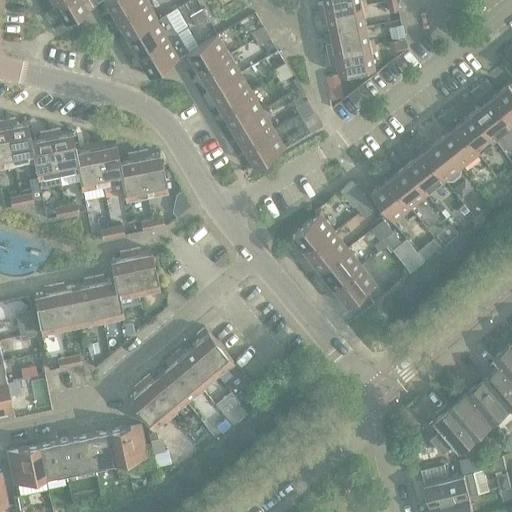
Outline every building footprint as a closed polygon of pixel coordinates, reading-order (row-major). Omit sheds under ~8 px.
[(56,0),(54,1),(66,21),(96,4),(94,1),(95,0),(56,0)] [(104,0),(115,18),(144,0),(104,0)] [(144,0),(115,18),(126,36),(157,17),(146,0),(144,0)] [(320,13),(362,5),(360,0),(321,0),(322,2),(318,3),(320,13)] [(396,0),(386,0),(389,11),(398,8),(396,0)] [(329,32),(366,25),(362,5),(320,13),(322,24),(327,23),(329,32)] [(193,21),(205,14),(202,8),(190,16),(193,21)] [(157,17),(126,36),(137,55),(168,36),(168,35),(176,31),(165,13),(157,17)] [(205,14),(193,21),(197,28),(209,21),(205,14)] [(254,37),(266,30),(263,25),(251,32),(254,37)] [(366,25),(329,32),(331,42),(326,43),(328,53),(370,45),(366,25)] [(402,25),(389,28),(391,40),(404,38),(402,25)] [(266,30),(254,37),(258,44),(270,37),(266,30)] [(197,70),(228,52),(217,33),(186,51),(197,70)] [(168,36),(137,55),(149,74),(180,55),(168,36)] [(391,40),(390,40),(392,50),(406,47),(404,38),(391,40)] [(370,45),(328,53),(330,64),(335,63),(337,73),(374,66),(370,45)] [(208,89),(239,71),(228,52),(197,70),(208,89)] [(276,74),(288,67),(285,62),(273,69),(276,74)] [(288,67),(276,74),(280,81),(292,74),(288,67)] [(239,71),(208,89),(218,108),(250,90),(239,71)] [(479,84),(511,125),(511,124),(511,80),(507,84),(497,92),(486,78),(479,84)] [(335,82),(327,84),(329,97),(342,95),(340,85),(335,82)] [(511,125),(479,84),(471,90),(477,98),(482,104),(473,111),(494,138),(511,125)] [(229,126),(260,108),(250,90),(218,108),(229,126)] [(298,111),(310,105),(307,99),(295,106),(298,111)] [(310,105),(298,111),(302,119),(314,112),(310,105)] [(448,130),(439,138),(460,165),(477,152),(456,124),(451,119),(458,113),(452,105),(437,117),(448,130)] [(260,108),(229,126),(240,145),(271,127),(260,108)] [(456,124),(477,152),(494,138),(473,111),(456,124)] [(14,161),(32,157),(29,138),(25,120),(15,123),(14,118),(5,120),(14,161)] [(0,163),(14,161),(5,120),(0,120),(0,163)] [(58,171),(76,167),(77,167),(73,148),(74,148),(70,130),(60,132),(59,127),(49,129),(58,171)] [(271,127),(240,145),(251,164),(282,147),(271,127)] [(32,157),(36,176),(58,171),(49,129),(38,132),(39,136),(29,138),(32,157)] [(411,137),(444,179),(444,178),(446,181),(453,181),(459,176),(461,170),(459,167),(460,165),(439,138),(429,146),(418,132),(411,137)] [(101,182),(122,177),(118,159),(119,159),(115,140),(104,142),(103,137),(93,139),(101,182)] [(405,164),(427,192),(444,179),(411,137),(403,144),(414,157),(405,164)] [(77,167),(76,167),(80,186),(101,182),(93,139),(82,141),(83,146),(74,148),(73,148),(77,167)] [(137,150),(146,192),(167,188),(159,150),(149,153),(148,148),(137,150)] [(122,177),(126,197),(146,192),(137,150),(128,152),(128,157),(119,159),(118,159),(122,177)] [(377,164),(384,172),(391,167),(384,158),(377,164)] [(384,172),(377,164),(369,170),(376,179),(384,172)] [(427,192),(405,164),(388,178),(410,205),(427,192)] [(410,205),(388,178),(370,192),(392,219),(410,205)] [(358,210),(369,201),(365,196),(360,190),(349,199),(358,210)] [(21,194),(23,204),(34,202),(32,192),(21,194)] [(23,204),(21,194),(9,196),(11,206),(23,204)] [(369,201),(358,210),(362,215),(373,206),(369,201)] [(65,204),(67,214),(78,212),(76,202),(65,204)] [(67,214),(65,204),(54,207),(56,217),(67,214)] [(305,251),(333,229),(319,212),(291,234),(305,251)] [(151,218),(153,228),(165,226),(163,216),(151,218)] [(153,228),(151,218),(140,220),(142,230),(153,228)] [(111,226),(113,236),(124,234),(122,224),(111,226)] [(113,236),(111,226),(100,229),(103,238),(113,236)] [(319,268),(347,246),(333,229),(305,251),(319,268)] [(385,244),(396,235),(391,230),(380,238),(385,244)] [(396,235),(385,244),(386,245),(389,249),(392,248),(400,241),(396,235)] [(400,241),(392,248),(409,270),(423,259),(409,241),(406,237),(400,241)] [(434,237),(426,244),(432,251),(440,245),(434,237)] [(379,239),(374,244),(379,250),(386,245),(385,244),(380,238),(379,239)] [(129,248),(138,290),(159,286),(151,249),(140,251),(139,246),(129,248)] [(347,246),(319,268),(332,285),(360,263),(347,246)] [(113,276),(115,275),(118,294),(119,294),(138,290),(129,248),(119,250),(120,255),(110,257),(113,276)] [(360,263),(332,285),(346,303),(374,281),(360,263)] [(93,275),(102,317),(123,313),(119,294),(118,294),(115,275),(113,276),(105,278),(104,273),(93,275)] [(74,284),(82,321),(102,317),(93,275),(83,277),(84,282),(74,284)] [(53,284),(62,326),(82,321),(74,284),(65,286),(65,281),(53,284)] [(62,326),(53,284),(44,286),(45,290),(33,293),(41,330),(62,326)] [(132,322),(124,323),(126,335),(135,333),(132,322)] [(191,343),(216,373),(232,359),(205,326),(196,333),(198,337),(191,343)] [(97,342),(87,344),(89,353),(99,351),(97,342)] [(500,364),(501,364),(511,377),(511,343),(511,342),(494,357),(500,364)] [(173,353),(200,386),(216,373),(191,343),(183,349),(181,347),(173,353)] [(79,352),(68,354),(70,364),(81,361),(79,352)] [(160,369),(185,399),(200,386),(173,353),(165,360),(167,363),(160,369)] [(59,366),(70,364),(68,354),(57,356),(59,366)] [(511,377),(501,364),(500,364),(484,378),(510,408),(511,405),(511,377)] [(142,379),(169,412),(185,399),(160,369),(152,375),(150,372),(142,379)] [(468,392),(493,422),(510,408),(484,378),(468,392)] [(169,412),(142,379),(133,386),(136,389),(128,396),(153,426),(169,412)] [(8,384),(0,385),(0,413),(13,410),(8,384)] [(451,406),(461,417),(477,436),(493,422),(468,392),(451,406)] [(239,401),(224,414),(233,425),(248,412),(239,401)] [(477,436),(461,417),(451,406),(434,420),(442,429),(431,439),(443,453),(454,443),(459,450),(477,436)] [(226,417),(217,425),(222,432),(231,424),(226,417)] [(120,426),(127,459),(147,455),(140,422),(120,426)] [(127,459),(120,426),(102,429),(108,463),(127,459)] [(108,463),(102,429),(83,433),(90,467),(108,463)] [(90,467),(83,433),(64,437),(71,471),(90,467)] [(71,471),(64,437),(45,441),(52,475),(71,471)] [(52,475),(45,441),(26,445),(33,478),(52,475)] [(33,478),(26,445),(6,449),(13,482),(33,478)] [(165,450),(153,453),(156,467),(170,463),(167,450),(165,450)] [(481,454),(459,460),(463,473),(484,467),(482,460),(481,454)] [(505,468),(502,455),(482,460),(484,467),(485,473),(505,468)] [(426,482),(431,504),(469,495),(479,492),(474,471),(464,474),(464,473),(448,477),(445,464),(425,468),(429,482),(426,482)] [(499,488),(510,485),(506,471),(496,474),(499,488)] [(511,494),(510,485),(499,488),(503,501),(511,498),(511,494)] [(22,495),(13,497),(14,503),(15,508),(24,506),(22,495)] [(432,511),(473,511),(469,495),(431,504),(432,511)]
